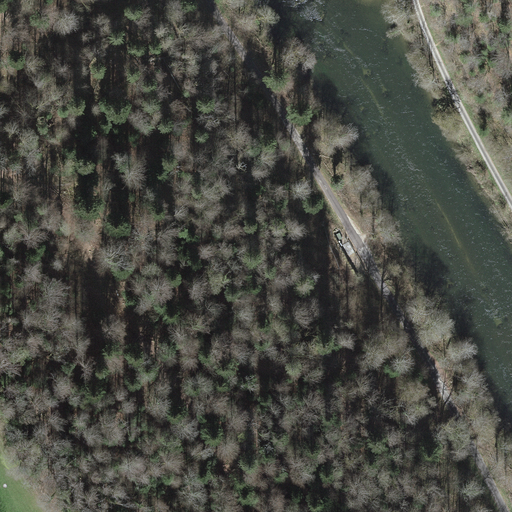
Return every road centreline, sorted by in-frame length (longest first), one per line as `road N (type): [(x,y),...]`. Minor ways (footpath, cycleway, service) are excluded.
road 1 (unclassified): [(204,0),(344,227),(504,511)]
road 2 (track): [(242,511),(226,472),(61,211),(32,181),(0,171)]
road 3 (unclassified): [(511,212),(439,66),(416,0)]
